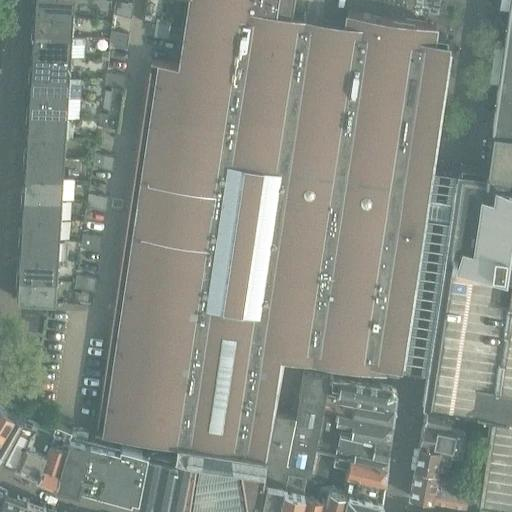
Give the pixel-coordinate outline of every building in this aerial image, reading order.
[(35,0),(35,12),(73,15),(73,0),(35,0)] [(175,457),(174,458),(189,464),(181,506),(180,509),(189,511),(189,510),(188,509),(189,508),(193,509),(194,503),(200,464),(211,466),(233,469),(239,511),(259,511),(265,483),(267,467),(265,467),(275,412),(274,411),(285,345),(356,355),(355,366),(383,370),(384,369),(397,371),(398,362),(423,200),(428,161),(446,36),(433,34),(435,24),(346,11),(345,21),(345,24),(309,19),(305,18),(290,16),(292,0),(188,0),(179,64),(151,60),(95,433),(177,445),(175,457)] [(115,0),(114,7),(132,10),(133,2),(118,0),(115,0)] [(511,0),(510,0),(509,10),(503,48),(498,84),(492,128),(511,131),(511,0)] [(132,10),(114,7),(113,14),(131,17),(132,10)] [(35,12),(33,33),(72,35),(73,15),(35,12)] [(154,35),(161,37),(164,18),(157,17),(154,35)] [(164,18),(161,37),(168,38),(171,19),(164,18)] [(110,38),(128,41),(129,33),(111,31),(110,38)] [(33,33),(32,53),(70,55),(72,35),(33,33)] [(128,41),(110,38),(109,45),(127,48),(128,41)] [(70,55),(32,53),(31,74),(69,76),(70,55)] [(105,79),(125,82),(126,75),(106,72),(105,79)] [(31,74),(30,94),(68,96),(69,76),(31,74)] [(125,82),(105,79),(104,85),(124,88),(125,82)] [(28,114),(67,117),(68,96),(30,94),(28,114)] [(99,119),(119,122),(120,115),(100,113),(99,119)] [(28,114),(27,135),(65,137),(67,117),(28,114)] [(119,122),(99,119),(98,126),(118,129),(119,122)] [(511,131),(492,128),(487,169),(488,169),(487,171),(511,174),(511,131)] [(26,155),(64,158),(65,137),(27,135),(26,155)] [(93,160),(113,163),(114,156),(94,153),(93,160)] [(26,155),(25,176),(63,178),(64,158),(26,155)] [(113,163),(93,160),(92,166),(112,169),(113,163)] [(460,165),(428,161),(423,200),(398,362),(430,367),(454,205),(455,199),(457,188),(460,165)] [(511,174),(487,171),(488,169),(487,169),(460,165),(457,188),(455,199),(454,205),(430,367),(426,397),(426,398),(427,398),(426,404),(437,405),(493,414),(511,282),(511,174)] [(23,196),(62,198),(63,178),(25,176),(23,196)] [(87,200),(107,203),(108,197),(88,194),(87,200)] [(62,198),(23,196),(22,216),(60,219),(62,198)] [(107,203),(87,200),(86,207),(106,210),(107,203)] [(22,216),(21,237),(59,239),(60,219),(22,216)] [(81,241),(101,244),(102,237),(82,234),(81,241)] [(20,257),(58,260),(59,239),(21,237),(20,257)] [(101,244),(81,241),(80,247),(100,250),(101,244)] [(20,257),(18,278),(57,280),(58,260),(20,257)] [(75,281),(95,284),(96,278),(76,275),(75,281)] [(57,280),(18,278),(17,299),(55,302),(57,280)] [(95,284),(75,281),(74,288),(94,291),(95,284)] [(511,282),(493,414),(480,500),(511,504),(511,282)] [(286,470),(311,474),(329,373),(304,368),(295,415),(287,458),(286,470)] [(339,393),(394,403),(395,391),(390,385),(379,383),(333,374),(330,391),(339,393)] [(354,405),(353,412),(392,419),(394,403),(339,393),(339,397),(338,402),(354,405)] [(0,439),(14,415),(0,403),(0,439)] [(426,404),(423,420),(458,427),(460,416),(436,411),(437,405),(426,404)] [(392,419),(353,412),(340,410),(338,420),(355,423),(353,432),(390,438),(392,419)] [(300,511),(304,493),(306,477),(310,478),(311,474),(286,470),(287,458),(295,415),(275,412),(265,467),(267,467),(265,483),(259,511),(300,511)] [(14,415),(0,439),(0,457),(3,459),(5,460),(23,419),(14,415)] [(423,420),(419,443),(454,449),(452,458),(462,460),(461,463),(469,465),(474,438),(477,439),(481,420),(460,416),(458,427),(423,420)] [(23,419),(5,460),(15,465),(33,423),(23,419)] [(15,465),(39,475),(48,442),(52,430),(33,423),(15,465)] [(53,430),(52,430),(48,442),(39,475),(57,482),(69,435),(69,436),(71,429),(56,423),(53,430)] [(358,451),(387,456),(390,438),(353,432),(345,430),(342,448),(358,451)] [(119,449),(69,436),(57,482),(81,489),(89,491),(111,497),(137,504),(138,501),(138,500),(148,453),(120,446),(119,449)] [(415,467),(436,471),(449,473),(452,458),(454,449),(419,443),(415,467)] [(356,458),(386,464),(387,456),(358,451),(356,458)] [(138,500),(138,501),(140,504),(140,505),(177,511),(180,509),(181,506),(189,464),(174,458),(163,455),(148,452),(148,453),(138,500)] [(386,464),(356,458),(341,455),(339,463),(351,466),(349,475),(358,477),(384,482),(386,464)] [(410,496),(431,500),(436,471),(415,467),(410,496)] [(436,471),(431,500),(433,501),(466,505),(471,477),(460,475),(454,474),(449,473),(436,471)] [(384,482),(358,477),(357,484),(364,485),(363,491),(383,495),(384,482)] [(300,511),(322,511),(326,489),(319,488),(317,495),(304,493),(300,511)] [(326,489),(322,511),(341,511),(345,493),(326,489)] [(0,497),(0,511),(21,511),(27,499),(3,490),(0,497)] [(345,493),(341,511),(379,511),(380,511),(381,504),(382,501),(345,493)] [(27,499),(21,511),(43,511),(46,505),(27,499)]
